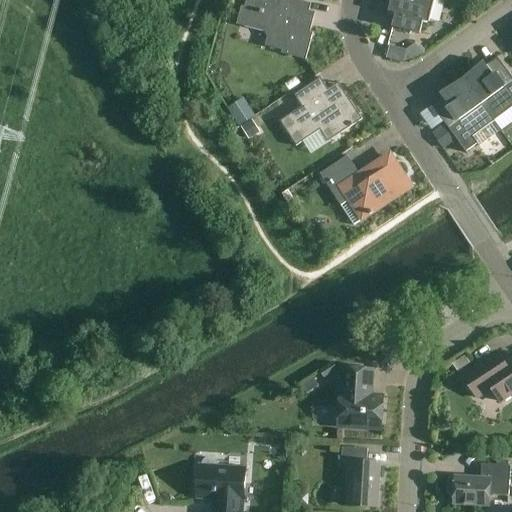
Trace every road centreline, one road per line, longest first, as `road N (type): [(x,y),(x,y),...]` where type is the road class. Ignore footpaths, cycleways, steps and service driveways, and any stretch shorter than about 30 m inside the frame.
road 1 (residential): [(407,511),(413,401),(426,358),(511,296)]
road 2 (residential): [(511,285),(387,96)]
road 3 (residential): [(387,96),(511,5)]
